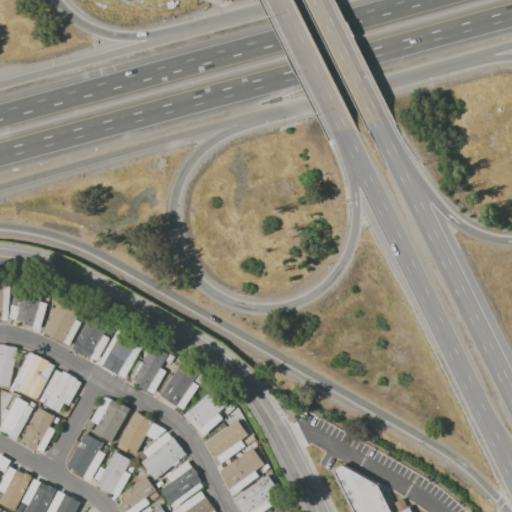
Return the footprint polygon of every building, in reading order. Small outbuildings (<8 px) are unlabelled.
[(7,321),(0,320),(0,280),(9,281),(7,321)] [(33,327),(25,324),(25,322),(17,320),(20,307),(12,305),(17,288),(42,295),(33,327)] [(43,331),(59,299),(82,310),(77,318),(83,321),(71,345),(43,331)] [(72,348),(84,327),(89,330),(96,319),(109,327),(104,335),(109,339),(96,362),(72,348)] [(99,363),(119,329),(144,344),(123,378),(118,375),(117,377),(103,368),(104,366),(99,363)] [(0,343),(18,347),(10,386),(0,384),(0,343)] [(133,379),(136,374),(133,372),(140,361),(143,363),(153,346),(168,354),(159,368),(166,372),(153,394),(138,385),(140,383),(133,379)] [(17,390),(20,384),(15,382),(30,352),(56,365),(38,400),(17,390)] [(174,357),(170,363),(166,361),(170,354),(174,357)] [(161,395),(183,361),(200,372),(193,382),(199,387),(183,410),(161,395)] [(44,404),(47,399),(41,396),(56,369),(62,372),(63,370),(78,379),(77,380),(82,383),(70,405),(65,402),(59,413),(44,404)] [(205,376),(200,384),(195,381),(200,373),(205,376)] [(185,415),(213,389),(226,404),(219,411),(225,417),(204,436),(185,415)] [(93,433),(98,424),(91,420),(105,395),(112,400),(113,398),(130,407),(110,442),(93,433)] [(0,429),(0,427),(5,419),(1,417),(6,408),(10,410),(18,397),(28,402),(27,404),(34,409),(17,439),(0,429)] [(226,407),(230,404),(234,410),(230,413),(226,407)] [(59,418),(57,423),(53,421),(51,425),(57,429),(44,453),(38,449),(37,451),(21,443),(40,408),(59,418)] [(135,410),(168,429),(154,440),(146,435),(135,454),(116,443),(135,410)] [(206,443),(239,419),(249,433),(241,440),(245,445),(221,463),(206,443)] [(85,428),(89,420),(96,424),(92,431),(85,428)] [(141,463),(148,457),(144,452),(169,431),(187,453),(182,458),(184,460),(173,469),(171,467),(155,480),(141,463)] [(92,479),(85,475),(84,477),(71,470),(72,468),(66,464),(85,432),(110,447),(92,479)] [(221,471),(254,447),(265,463),(255,470),(260,476),(237,493),(221,471)] [(115,452),(131,461),(125,471),(131,474),(118,496),(96,484),(99,480),(94,477),(101,466),(105,469),(115,452)] [(161,490),(172,482),(167,475),(189,460),(204,481),(201,483),(203,486),(177,505),(175,502),(171,504),(161,490)] [(0,503),(0,501),(5,493),(0,490),(0,485),(10,466),(17,470),(17,469),(25,473),(27,472),(31,475),(32,477),(15,511),(0,503)] [(352,511),(332,471),(342,466),(379,486),(391,511),(352,511)] [(136,511),(123,511),(119,506),(127,501),(122,494),(147,476),(161,495),(152,501),(149,496),(146,498),(149,503),(136,511)] [(244,511),(235,499),(265,477),(278,493),(273,497),(277,503),(265,511),(244,511)] [(44,511),(25,511),(29,505),(22,501),(34,478),(41,482),(42,481),(49,485),(49,484),(57,489),(44,511)] [(75,511),(47,511),(59,490),(65,494),(66,493),(81,501),(75,511)] [(174,511),(202,491),(217,511),(174,511)] [(397,502),(403,499),(407,506),(410,505),(413,511),(399,511),(401,511),(397,502)] [(164,511),(160,503),(142,511),(164,511)]
